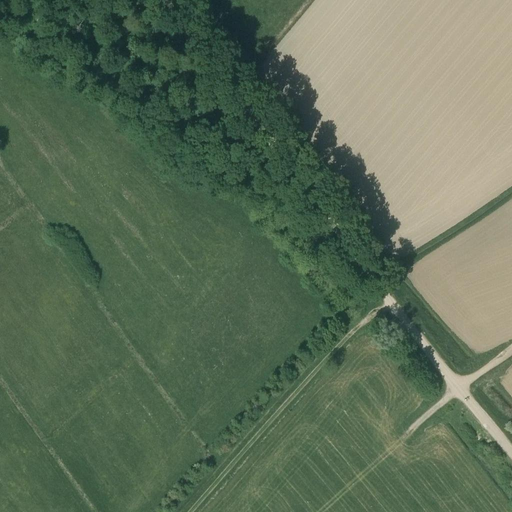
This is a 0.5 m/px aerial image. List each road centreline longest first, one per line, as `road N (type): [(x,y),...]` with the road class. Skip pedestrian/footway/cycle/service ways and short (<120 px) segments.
road 1 (unclassified): [(511,452),(163,0)]
road 2 (track): [(190,511),(354,328),(391,301)]
road 3 (track): [(511,347),(412,428)]
